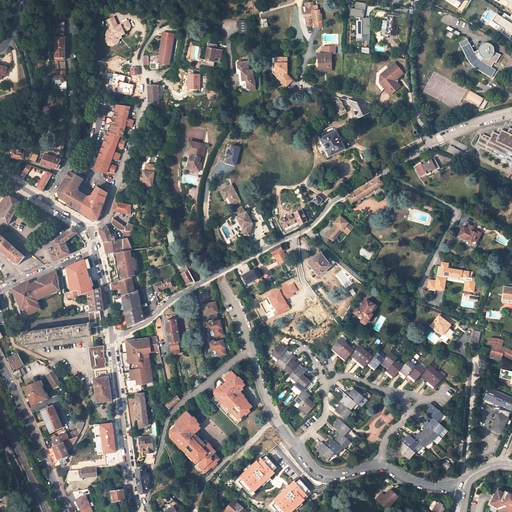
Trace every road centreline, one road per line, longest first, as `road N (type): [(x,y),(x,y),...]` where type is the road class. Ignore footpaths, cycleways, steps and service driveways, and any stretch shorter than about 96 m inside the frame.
road 1 (residential): [(112,337),(307,228),(337,197),(438,138),(511,111)]
road 2 (residential): [(461,489),(410,481),(380,465),(327,476),(315,471),(274,416),(223,282)]
road 3 (residential): [(46,201),(67,163),(72,124),(69,0)]
road 4 (tertiary): [(136,511),(112,337)]
road 5 (tertiary): [(0,361),(66,511)]
